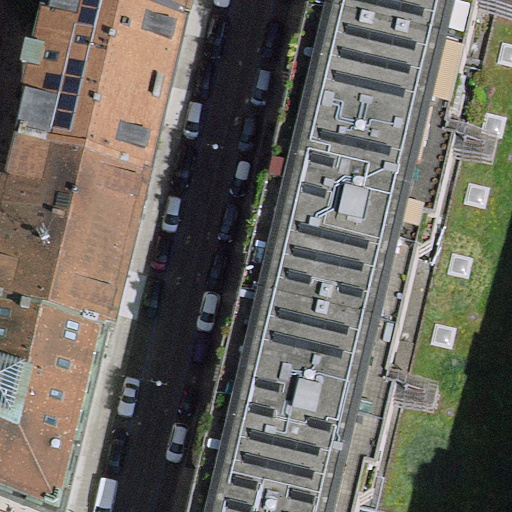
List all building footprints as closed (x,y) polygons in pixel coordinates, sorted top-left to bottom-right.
[(190,0),(62,0),(60,11),(181,39),(190,0)] [(315,0),(309,29),(469,65),(483,0),(315,0)] [(511,511),(511,0),(483,0),(469,65),(400,348),(361,511),(511,511)] [(181,39),(60,11),(44,81),(29,78),(25,97),(38,101),(23,168),(143,195),(181,39)] [(469,65),(309,29),(240,310),(400,348),(469,65)] [(143,195),(23,168),(0,261),(0,326),(107,350),(143,195)] [(361,511),(400,348),(240,310),(191,511),(361,511)] [(68,511),(107,350),(0,326),(0,511),(68,511)]
